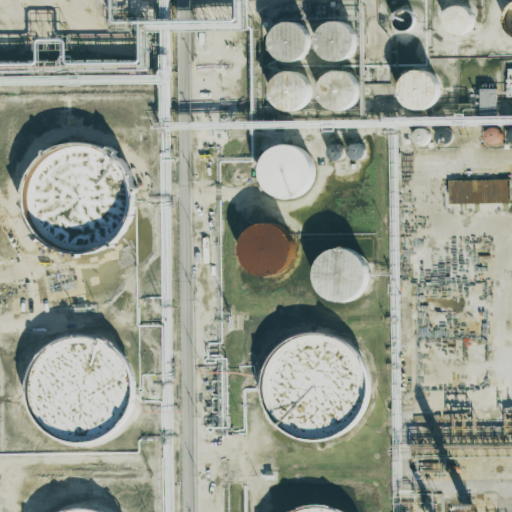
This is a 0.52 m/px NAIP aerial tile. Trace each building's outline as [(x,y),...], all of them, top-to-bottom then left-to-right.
[(475,19),(474,14),(471,10),(467,7),(463,5),(458,5),(454,6),(450,9),(447,12),(446,17),(446,21),(447,25),(449,29),(453,32),(458,34),(463,34),(467,32),(471,29),(474,24),(475,19)] [(511,5),(501,12),(511,32),(511,5)] [(413,14),(411,12),(408,10),(404,10),(401,11),(398,12),(396,15),(394,18),(394,22),(395,25),(397,28),(401,30),(404,31),(408,31),(411,29),(413,27),(415,24),(415,21),(415,17),(413,14)] [(326,23),(336,20),(345,21),(351,26),(357,36),(356,48),(351,55),(343,60),(334,61),(322,55),(317,47),(317,35),(321,28),(326,23)] [(281,23),(290,21),(299,22),(306,26),(311,36),(311,48),(306,56),(298,61),(288,61),(276,55),(272,47),(271,36),(275,28),(281,23)] [(409,72),(418,69),(427,71),(433,75),(439,85),(439,97),(434,104),(425,109),(416,110),(404,104),(400,96),(399,84),(403,77),(409,72)] [(329,73),(338,70),(347,72),(354,76),(360,86),(359,98),(354,105),(346,110),(336,111),(325,105),(320,97),(320,86),(324,78),(329,73)] [(281,74),(290,71),(299,72),(306,76),(312,86),(311,98),(306,106),(298,111),(288,111),(276,105),(272,97),(272,86),(275,78),(281,74)] [(496,89),(480,89),(479,108),(496,108),(496,89)] [(453,136),(453,134),(452,131),(450,129),(448,128),(446,127),(443,127),(440,128),(438,130),(437,132),(436,135),(437,138),(438,140),(440,142),(443,143),(445,143),(448,142),(450,141),(452,139),(453,136)] [(502,139),(503,136),(503,133),(501,130),(499,128),(497,127),(494,127),(492,127),(489,129),(488,131),(486,133),(486,136),(487,138),(488,141),(490,142),(493,143),(496,143),(498,143),(501,141),(502,139)] [(430,139),(431,136),(430,134),(429,131),(427,129),(424,128),(421,128),(419,129),(416,130),(415,132),(414,135),(414,138),(415,140),(416,143),(419,144),(421,145),(424,144),(427,143),(429,141),(430,139)] [(343,145),(340,144),(338,143),(335,143),(332,144),(330,146),(329,149),(328,151),(329,154),(330,157),(332,159),(335,160),(338,160),(340,159),(343,158),(344,155),(345,153),(345,150),(344,148),(343,145)] [(362,144),(360,143),(357,143),(354,144),(352,145),(350,148),(349,150),(349,153),(350,156),(352,158),(355,159),(358,160),(360,159),(363,158),(365,156),(366,154),(366,151),(365,148),(364,146),(362,144)] [(38,165),(51,153),(67,146),(85,145),(102,149),(117,159),(127,174),(133,191),(132,208),(126,225),(115,238),(100,247),(83,251),(66,249),(50,242),(38,230),(29,215),(27,198),(30,181),(38,165)] [(267,156),(274,150),(282,146),(290,145),(298,147),(305,152),(310,158),(314,166),(314,174),(312,182),(308,189),(301,194),(293,197),(284,197),(275,194),(268,189),(264,181),(262,172),(263,164),(267,156)] [(449,180),(450,204),(510,203),(509,179),(449,180)] [(247,233),(253,228),(260,224),(269,223),(277,225),(284,229),(290,235),(293,243),(294,251),(292,260),(287,267),(280,272),(271,275),(263,275),(254,272),(248,266),(243,259),(241,250),(243,241),(247,233)] [(322,260),(328,253),(336,250),(345,249),(353,251),(360,256),(365,262),(368,270),(369,278),(367,286),(362,293),(356,298),(347,301),(338,301),(330,298),(323,293),(318,285),(316,276),(318,268),(322,260)] [(62,333),(86,332),(105,340),(117,352),(126,372),(126,390),(121,405),(112,418),(93,430),(77,433),(53,427),(36,414),(26,394),(25,375),(31,357),(44,342),(62,333)] [(275,354),(288,342),(304,335),(322,334),(339,338),(354,348),(364,362),(370,379),(369,397),(363,414),(352,427),(337,436),(320,440),(303,438),(287,431),(274,419),(266,404),(264,387),(266,370),(275,354)]
